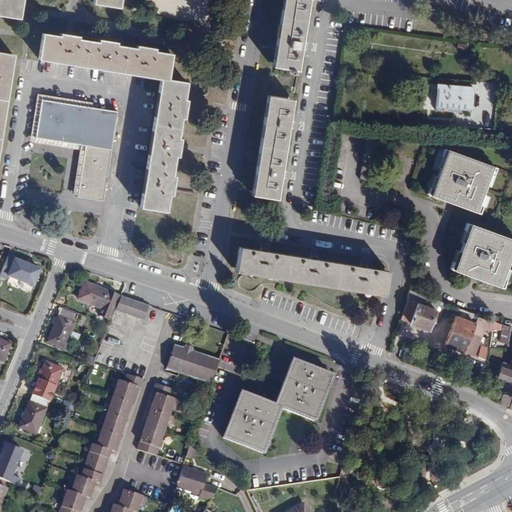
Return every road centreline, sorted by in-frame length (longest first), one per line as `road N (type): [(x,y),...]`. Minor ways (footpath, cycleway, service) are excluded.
road 1 (residential): [(373,362),(394,297),(396,258),(383,247),(295,223),(328,0)]
road 2 (residential): [(4,232),(29,80),(133,98),(108,264)]
road 3 (residential): [(209,299),(256,0)]
road 4 (residential): [(358,135),(352,192),(427,218),(434,273),(449,292),(511,306)]
road 5 (residential): [(209,299),(373,362)]
road 6 (residential): [(373,362),(475,402),(511,429)]
